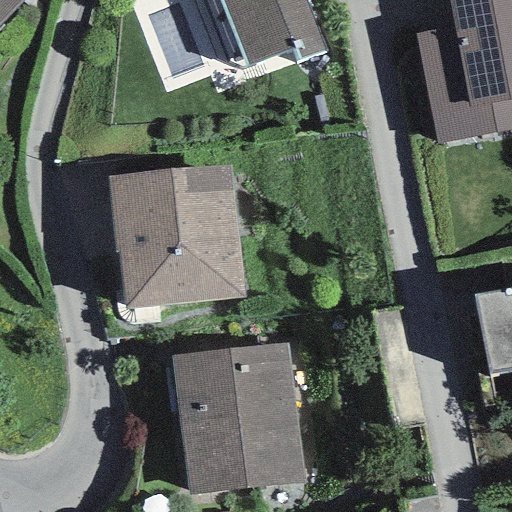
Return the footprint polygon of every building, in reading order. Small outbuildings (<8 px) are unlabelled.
[(0,0),(0,20),(18,0),(0,0)] [(308,0),(221,0),(248,67),(294,49),(297,58),(325,47),(308,0)] [(511,0),(447,0),(453,23),(412,32),(435,144),(511,130),(511,0)] [(230,164),(106,175),(113,248),(118,247),(124,306),(242,295),(230,164)] [(511,287),(475,293),(488,371),(511,368),(511,287)] [(287,341),(171,354),(186,494),(302,481),(287,341)]
